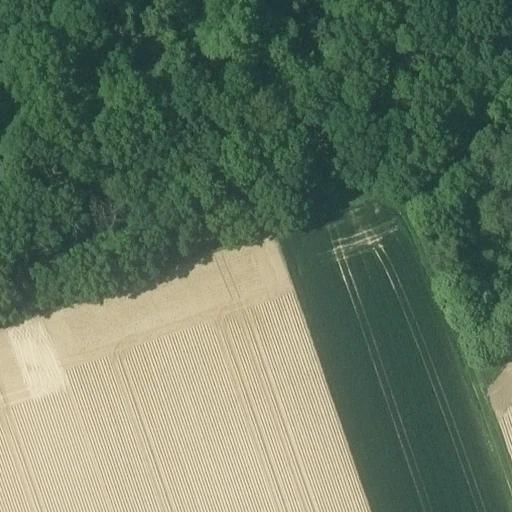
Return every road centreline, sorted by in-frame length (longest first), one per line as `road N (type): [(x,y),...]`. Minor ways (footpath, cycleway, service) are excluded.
road 1 (track): [(0,322),(392,207),(417,220),(474,385)]
road 2 (track): [(162,0),(378,207)]
